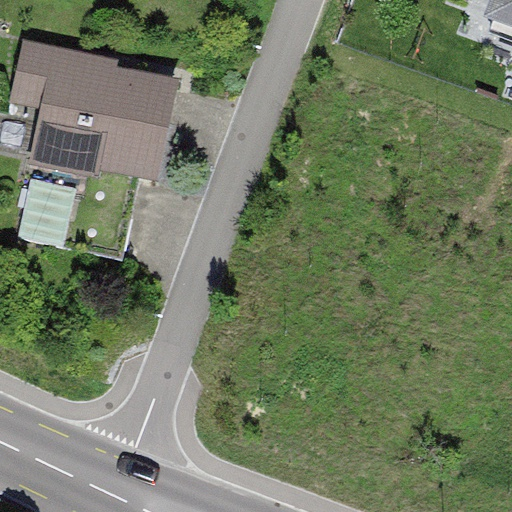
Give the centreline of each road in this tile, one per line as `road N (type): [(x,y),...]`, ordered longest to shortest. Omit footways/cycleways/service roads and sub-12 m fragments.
road 1 (residential): [(115,495),(294,0)]
road 2 (primary): [(0,440),(115,495)]
